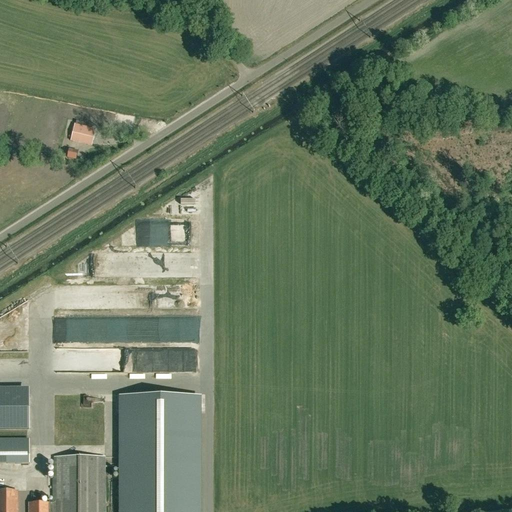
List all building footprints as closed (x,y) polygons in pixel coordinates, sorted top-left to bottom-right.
[(92,145),(96,129),(75,124),(71,140),(92,145)] [(68,149),(66,158),(76,160),(78,151),(68,149)] [(120,403),(119,511),(198,511),(199,403),(120,403)] [(0,463),(29,463),(29,439),(0,438),(0,463)] [(54,458),(54,503),(29,503),(28,511),(104,511),(104,458),(54,458)] [(0,490),(0,511),(17,511),(17,491),(0,490)]
